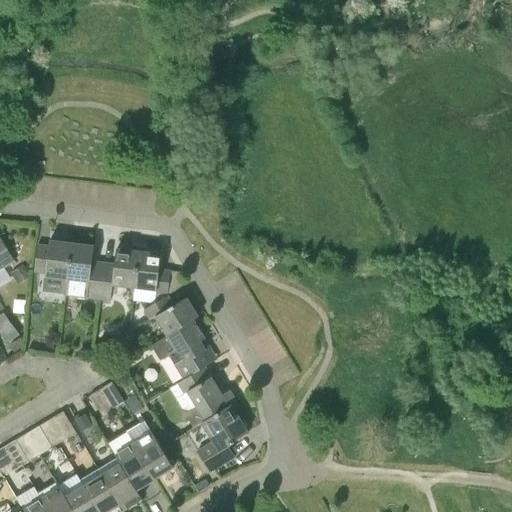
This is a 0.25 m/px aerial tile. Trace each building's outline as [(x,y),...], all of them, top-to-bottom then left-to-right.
[(0,271),(15,262),(10,253),(0,237),(0,271)] [(65,293),(72,244),(49,241),(49,246),(37,245),(35,265),(34,273),(45,274),(44,278),(46,278),(44,291),(65,293)] [(96,300),(102,263),(92,262),(94,246),(72,244),(65,293),(66,293),(65,297),(96,300)] [(133,289),(139,252),(116,249),(115,265),(102,263),(96,300),(111,302),(113,287),(133,289)] [(143,310),(168,295),(171,271),(159,270),(161,254),(139,252),(133,289),(157,293),(157,300),(143,310)] [(30,277),(23,265),(11,273),(18,285),(30,277)] [(166,337),(193,321),(193,320),(198,317),(186,298),(174,306),(168,296),(168,295),(143,310),(149,320),(155,318),(166,337)] [(182,379),(210,363),(203,352),(206,351),(200,342),(204,339),(193,321),(166,337),(167,337),(152,346),(160,361),(169,356),(182,379)] [(20,336),(12,325),(1,332),(9,343),(20,336)] [(23,349),(18,339),(9,345),(15,354),(23,349)] [(202,425),(231,406),(231,405),(236,402),(229,391),(222,395),(205,367),(210,364),(210,363),(182,379),(183,380),(177,383),(183,394),(188,392),(197,407),(188,411),(183,411),(180,423),(186,424),(189,421),(193,430),(202,424),(202,425)] [(114,411),(125,404),(112,383),(101,389),(114,411)] [(103,417),(114,411),(101,389),(90,395),(103,417)] [(198,452),(199,456),(210,473),(235,457),(228,447),(234,443),(233,441),(247,433),(231,406),(202,425),(212,443),(198,452)] [(64,441),(76,434),(63,412),(51,419),(64,441)] [(92,426),(86,415),(76,421),(82,432),(92,426)] [(52,448),(64,441),(51,419),(39,426),(52,448)] [(39,456),(52,448),(39,426),(26,434),(39,456)] [(30,462),(39,456),(26,434),(17,440),(30,462)] [(135,444),(156,479),(173,468),(152,434),(135,444)] [(17,469),(30,462),(17,440),(4,448),(17,469)] [(138,490),(156,479),(135,444),(117,455),(118,457),(122,464),(138,490)] [(0,470),(4,477),(17,469),(4,448),(0,449),(0,470)] [(136,491),(138,490),(122,464),(118,457),(98,470),(123,511),(142,500),(136,491)] [(98,511),(121,511),(123,511),(102,476),(84,487),(98,511)] [(205,479),(194,485),(198,492),(209,485),(205,479)] [(59,491),(55,484),(39,494),(49,511),(72,511),(65,498),(60,490),(59,491)] [(98,511),(84,487),(65,498),(72,511),(98,511)] [(25,511),(49,511),(39,494),(38,495),(34,489),(17,499),(25,511)]
